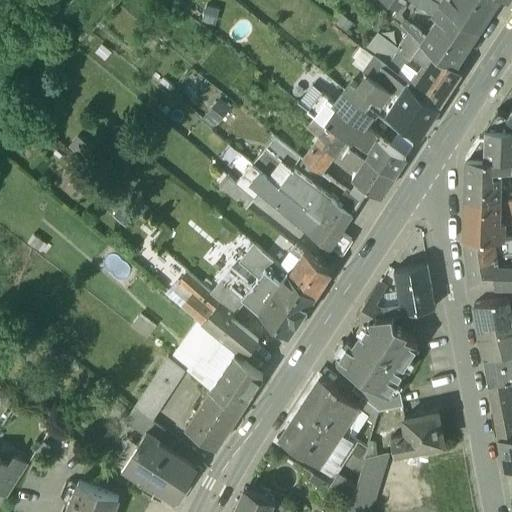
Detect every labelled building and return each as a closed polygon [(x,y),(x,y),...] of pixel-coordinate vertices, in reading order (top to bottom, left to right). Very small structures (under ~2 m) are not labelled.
[(440,0),(439,2),(478,28),(485,17),(488,16),(490,13),(491,10),(491,7),(495,0),(440,0)] [(478,28),(439,2),(431,15),(436,19),(423,40),(454,64),(463,50),(466,48),(469,45),(470,42),(471,38),(478,28)] [(422,32),(404,18),(401,22),(411,30),(419,37),(422,32)] [(411,30),(396,50),(408,59),(414,50),(426,60),(412,84),(439,106),(461,70),(454,64),(423,40),(419,37),(411,30)] [(390,57),(386,63),(388,64),(399,73),(408,59),(396,50),(390,57)] [(390,57),(384,52),(381,59),(386,63),(390,57)] [(361,77),(356,85),(369,95),(380,78),(388,64),(386,63),(381,59),(376,55),(361,77)] [(399,73),(388,64),(380,78),(398,93),(407,80),(399,73)] [(361,77),(352,71),(347,79),(356,85),(361,77)] [(398,93),(388,111),(421,133),(439,106),(412,84),(407,80),(398,93)] [(321,92),(311,84),(297,102),(307,109),(321,92)] [(379,135),(365,124),(373,112),(345,90),(336,102),(342,107),(329,124),(345,136),(353,141),(351,143),(366,153),(394,172),(406,155),(379,137),(379,135)] [(321,92),(307,109),(307,110),(328,126),(329,124),(342,107),(336,102),(322,91),(321,92)] [(213,92),(203,106),(221,119),(231,105),(213,92)] [(511,108),(508,115),(498,108),(484,128),(487,128),(511,129),(511,108)] [(328,126),(307,110),(301,118),(321,134),(328,126)] [(345,136),(329,124),(328,126),(321,134),(313,145),(329,157),(345,136)] [(511,129),(487,128),(486,136),(479,136),(466,156),(511,158),(511,129)] [(299,155),(274,134),(262,149),(288,170),(291,167),(299,155)] [(329,157),(313,145),(304,158),(319,170),(329,157)] [(288,170),(262,149),(252,162),(277,182),(279,184),(288,170)] [(394,172),(366,153),(352,174),(381,192),(394,172)] [(511,158),(466,156),(465,172),(500,174),(500,167),(509,168),(510,168),(511,158)] [(277,182),(252,162),(243,172),(261,188),(268,193),(277,182)] [(352,211),(291,167),(288,170),(279,184),(322,219),(339,231),(352,211)] [(254,196),(223,172),(216,181),(247,206),(254,196)] [(261,188),(243,172),(236,181),(254,196),(261,188)] [(500,174),(465,172),(465,196),(499,197),(500,177),(500,174)] [(511,182),(508,182),(503,177),(500,177),(499,197),(511,197),(511,182)] [(279,184),(277,182),(268,193),(313,231),(322,219),(279,184)] [(499,197),(465,196),(464,238),(498,238),(499,211),(499,197)] [(511,197),(499,197),(499,211),(511,211),(511,197)] [(339,231),(322,219),(313,231),(313,232),(330,244),(339,231)] [(351,239),(339,231),(330,244),(342,253),(351,239)] [(464,238),(470,283),(489,284),(489,278),(495,278),(491,252),(511,252),(511,238),(498,238),(464,238)] [(305,249),(296,242),(291,250),(300,257),(305,249)] [(255,245),(241,262),(257,276),(265,268),(281,280),(287,270),(255,245)] [(330,269),(305,249),(300,257),(289,272),(315,293),(330,269)] [(511,252),(491,252),(495,278),(489,278),(489,284),(511,284),(511,252)] [(427,264),(394,269),(401,311),(434,305),(427,264)] [(250,285),(230,267),(222,276),(242,295),(250,285)] [(281,280),(265,268),(257,276),(250,285),(242,295),(246,299),(260,311),(261,310),(273,291),(281,280)] [(289,272),(287,270),(281,280),(273,291),(288,301),(287,304),(301,314),(315,293),(289,272)] [(210,290),(187,271),(178,282),(193,294),(183,308),(203,324),(203,325),(207,320),(205,319),(215,305),(221,310),(226,304),(210,290)] [(242,295),(222,276),(210,290),(226,304),(235,312),(246,299),(242,295)] [(288,301),(273,291),(261,310),(289,333),(301,314),(287,304),(288,301)] [(383,304),(368,297),(357,315),(368,320),(373,319),(372,315),(383,304)] [(507,298),(474,303),(480,336),(511,329),(511,324),(511,320),(507,298)] [(235,312),(226,304),(221,310),(230,317),(235,312)] [(383,304),(372,315),(388,313),(388,306),(383,304)] [(221,310),(215,305),(205,319),(207,320),(219,330),(230,317),(221,310)] [(388,313),(372,315),(373,319),(368,320),(358,336),(358,340),(362,343),(359,346),(348,339),(337,356),(338,361),(360,376),(386,394),(390,387),(404,367),(402,366),(418,343),(404,333),(406,330),(394,322),(392,312),(388,313)] [(257,339),(230,317),(219,330),(246,353),(257,339)] [(198,338),(180,363),(185,368),(192,373),(210,347),(212,349),(220,339),(203,325),(203,324),(194,336),(198,338)] [(511,329),(480,336),(484,356),(511,350),(511,329)] [(511,350),(484,356),(489,383),(511,378),(511,350)] [(234,352),(211,388),(240,410),(262,374),(234,352)] [(168,355),(135,405),(144,412),(152,418),(185,368),(180,363),(168,355)] [(338,388),(320,375),(301,404),(341,430),(356,407),(358,404),(357,404),(337,391),(338,388)] [(386,394),(360,376),(352,388),(362,396),(378,409),(402,405),(399,392),(390,387),(386,394)] [(511,378),(489,383),(498,436),(499,436),(511,434),(511,378)] [(211,388),(187,425),(216,445),(240,410),(211,388)] [(378,409),(362,396),(357,404),(358,404),(356,407),(374,422),(378,409)] [(341,430),(301,404),(278,437),(331,470),(352,438),(341,430)] [(144,412),(135,405),(126,420),(136,427),(144,412)] [(436,410),(403,417),(406,433),(409,450),(443,443),(436,410)] [(144,412),(136,427),(145,433),(147,429),(161,437),(166,428),(152,418),(144,412)] [(161,437),(147,429),(145,433),(124,466),(141,477),(142,475),(177,499),(197,467),(158,441),(161,437)] [(406,433),(390,437),(392,447),(394,453),(409,450),(406,433)] [(511,434),(499,436),(504,468),(511,466),(511,434)] [(374,443),(368,441),(363,460),(375,457),(374,443)] [(28,463),(14,454),(9,462),(10,464),(0,479),(0,487),(8,493),(28,463)] [(375,457),(363,460),(356,485),(351,500),(347,511),(372,511),(387,456),(387,454),(375,457)] [(9,462),(0,456),(0,479),(10,464),(9,462)] [(330,485),(351,500),(356,485),(338,473),(330,485)] [(113,511),(121,496),(80,479),(66,511),(113,511)] [(268,511),(274,500),(251,490),(245,502),(266,511),(268,511)] [(266,511),(245,502),(239,499),(232,511),(266,511)] [(268,511),(281,511),(284,505),(274,500),(268,511)]
